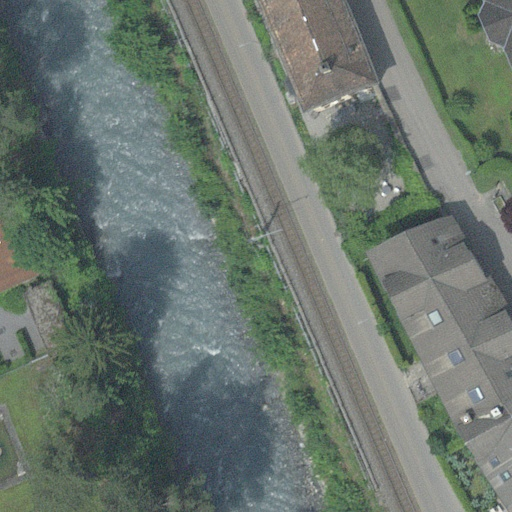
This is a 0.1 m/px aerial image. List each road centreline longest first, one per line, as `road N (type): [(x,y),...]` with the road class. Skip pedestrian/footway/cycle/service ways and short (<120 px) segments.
road 1 (unclassified): [(223,0),(443,511)]
road 2 (residential): [(365,0),(451,181),(511,277)]
